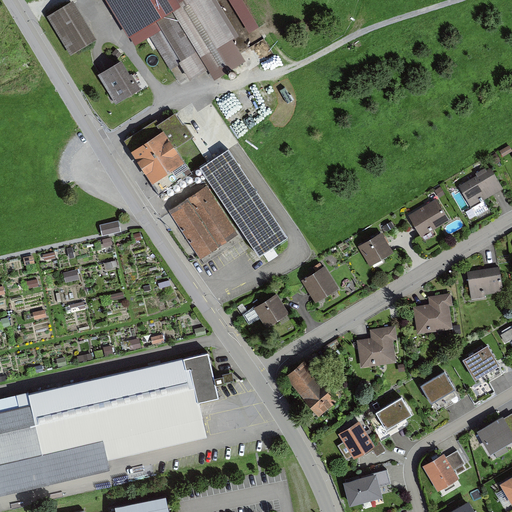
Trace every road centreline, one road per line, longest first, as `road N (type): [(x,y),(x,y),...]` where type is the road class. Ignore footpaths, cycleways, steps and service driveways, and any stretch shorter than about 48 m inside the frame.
road 1 (unclassified): [(254,375),(159,243),(11,0)]
road 2 (residential): [(254,375),(511,220)]
road 3 (residential): [(420,511),(410,478),(414,455),(511,396)]
road 4 (track): [(469,0),(317,59)]
road 5 (unclassified): [(330,511),(254,375)]
